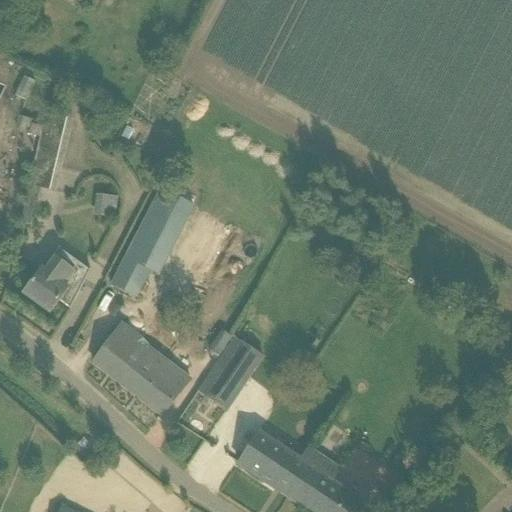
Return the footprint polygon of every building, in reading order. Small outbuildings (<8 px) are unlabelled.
[(75,0),(94,11),(100,0),(75,0)] [(50,192),(56,169),(35,164),(21,224),(32,226),(34,214),(35,215),(41,190),(50,192)] [(95,195),(95,213),(117,213),(117,196),(95,195)] [(148,271),(154,275),(186,212),(158,198),(110,290),(133,301),(148,271)] [(89,272),(67,255),(61,263),(53,257),(42,272),(41,271),(24,295),(50,314),(59,302),(70,309),(69,310),(71,311),(91,272),(90,271),(89,272)] [(121,325),(93,363),(163,417),(191,382),(146,348),(148,346),(121,325)] [(246,386),(264,358),(256,353),(238,379),(245,384),(245,385),(246,386)] [(339,471),(307,450),(292,439),(281,432),(266,422),(259,432),(238,464),(287,497),(309,511),(356,511),(362,504),(331,483),(339,471)]
